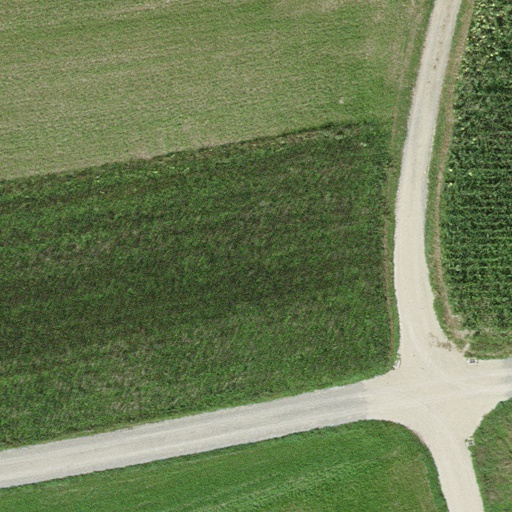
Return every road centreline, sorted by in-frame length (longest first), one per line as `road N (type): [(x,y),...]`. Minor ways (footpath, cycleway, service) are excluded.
road 1 (track): [(0,472),(511,379)]
road 2 (track): [(436,391),(414,302),(412,229),(455,0)]
road 3 (track): [(436,391),(469,511)]
